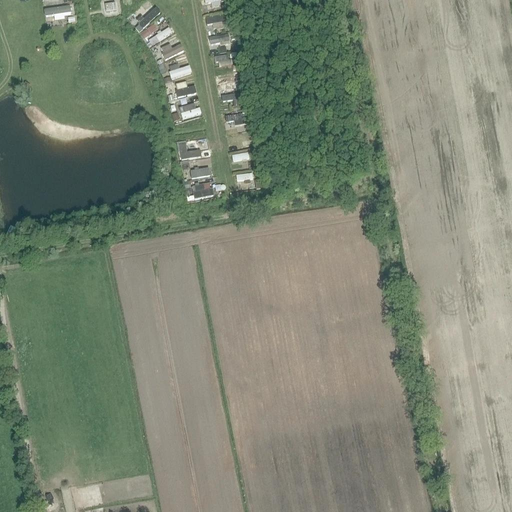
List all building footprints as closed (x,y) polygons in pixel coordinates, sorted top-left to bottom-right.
[(115,4),(104,6),(106,13),(116,12),(115,4)] [(57,16),(57,21),(67,20),(67,16),(73,16),(73,7),(47,8),(47,16),(57,16)] [(157,8),(136,27),(142,33),(162,14),(157,8)] [(216,30),(230,28),(229,15),(208,17),(209,25),(216,24),(216,30)] [(160,41),(175,34),(172,28),(157,35),(160,41)] [(212,44),(233,42),(232,35),(211,37),(212,44)] [(185,44),(175,48),(173,44),(163,49),(168,60),(188,51),(185,44)] [(232,54),(218,57),(220,67),(234,64),(232,54)] [(175,79),(195,73),(193,65),(182,69),(181,65),(171,68),(175,79)] [(221,84),(239,82),(239,75),(220,77),(221,84)] [(198,86),(190,88),(189,82),(177,85),(180,98),(200,94),(198,86)] [(224,102),(235,101),(235,106),(247,106),(246,94),(224,95),(224,102)] [(183,109),(186,119),(205,115),(203,108),(193,110),(192,107),(183,109)] [(228,115),(228,122),(249,121),(248,114),(228,115)] [(231,136),(233,149),(256,145),(254,132),(231,136)] [(191,156),(201,156),(200,149),(208,148),(208,143),(190,144),(191,156)] [(212,168),(192,171),(193,180),(214,177),(212,168)] [(239,176),(239,182),(256,179),(255,174),(239,176)] [(195,200),(217,196),(214,178),(193,182),(186,183),(188,194),(194,193),(195,200)] [(258,190),(267,189),(266,180),(258,180),(258,190)]
